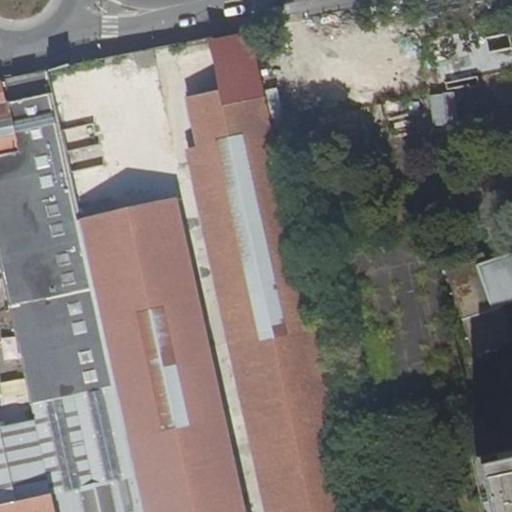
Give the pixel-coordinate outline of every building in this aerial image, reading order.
[(511,23),(434,37),(442,79),(511,66),(511,23)] [(233,363),(265,511),(359,511),(349,464),(348,461),(275,131),(253,31),(209,37),(221,88),(186,96),(197,145),(186,148),(196,195),(213,272),(233,363)] [(55,511),(52,501),(137,478),(81,218),(77,219),(48,68),(0,78),(0,259),(19,342),(37,420),(1,427),(0,423),(0,511),(55,511)] [(247,511),(231,443),(178,196),(129,205),(81,218),(137,478),(144,511),(247,511)] [(445,265),(464,318),(493,308),(478,265),(488,261),(485,251),(445,265)] [(493,308),(464,318),(476,355),(511,342),(511,324),(505,304),(511,301),(511,252),(488,261),(478,265),(493,308)] [(511,511),(511,450),(470,461),(482,511),(511,511)] [(144,511),(137,478),(52,501),(55,511),(144,511)]
